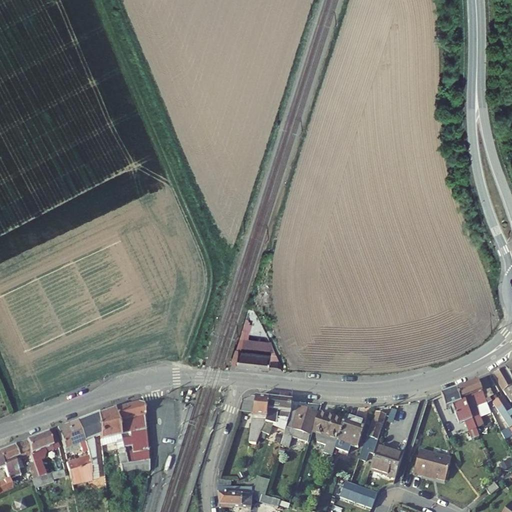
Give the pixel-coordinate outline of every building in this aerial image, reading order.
[(244,329),(251,331),(254,324),(250,323),(251,322),(249,319),(247,318),(244,329)] [(244,329),(233,362),(238,364),(238,366),(283,370),(283,369),(272,343),(249,341),(251,331),(244,329)] [(493,375),(511,404),(511,403),(511,378),(505,368),(493,375)] [(478,382),(486,400),(490,398),(493,397),(489,390),(491,389),(485,378),(478,382)] [(466,402),(476,428),(484,426),(477,407),(487,403),(486,400),(478,382),(457,390),(462,403),(466,402)] [(470,432),(477,430),(476,428),(466,402),(462,403),(457,390),(441,395),(447,409),(453,407),(459,424),(465,422),(469,433),(470,432)] [(254,414),(256,398),(249,397),(242,402),(239,412),(254,414)] [(253,418),(267,419),(268,408),(269,399),(256,398),(254,414),(253,418)] [(502,433),(507,443),(511,438),(511,412),(503,398),(493,404),(510,429),(502,433)] [(269,399),(268,408),(279,409),(291,411),(292,402),(269,399)] [(138,403),(114,409),(121,435),(122,441),(132,439),(131,434),(146,432),(143,404),(138,403)] [(299,407),(297,413),(293,429),(310,435),(317,413),(299,407)] [(267,419),(266,423),(274,423),(277,424),(279,409),(268,408),(267,419)] [(100,440),(121,435),(114,409),(98,415),(100,436),(100,440)] [(277,424),(274,423),(273,426),(285,431),(291,411),(279,409),(277,424)] [(293,429),(297,413),(291,411),(285,431),(281,445),(288,447),(291,437),(307,442),(310,435),(293,429)] [(98,413),(77,421),(88,451),(89,456),(91,464),(91,467),(96,466),(93,441),(92,439),(100,436),(98,415),(98,413)] [(375,413),(359,459),(366,462),(369,453),(373,454),(386,416),(375,413)] [(313,432),(317,434),(318,443),(327,446),(325,454),(333,456),(335,449),(338,441),(344,422),(319,414),(313,432)] [(266,423),(267,419),(253,418),(250,444),(256,445),(259,438),(261,434),(266,423)] [(358,448),(366,425),(346,418),(344,422),(338,441),(344,444),(342,451),(348,454),(351,446),(358,448)] [(77,421),(56,429),(64,449),(79,444),(81,449),(81,450),(84,449),(85,452),(88,451),(77,421)] [(273,426),(274,423),(266,423),(261,434),(266,436),(269,437),(273,426)] [(454,439),(448,425),(446,426),(452,440),(454,439)] [(51,474),(52,473),(49,467),(46,468),(43,469),(40,461),(43,460),(46,452),(45,449),(52,447),(53,449),(58,447),(54,430),(26,441),(31,455),(33,463),(38,477),(51,474)] [(132,439),(122,441),(124,449),(127,464),(149,461),(146,432),(131,434),(132,439)] [(101,446),(115,443),(117,450),(124,449),(122,441),(121,435),(100,440),(101,446)] [(26,441),(14,446),(19,460),(20,459),(31,455),(26,441)] [(335,449),(342,451),(344,444),(338,441),(335,449)] [(79,444),(64,449),(66,455),(81,449),(79,444)] [(19,460),(14,446),(0,451),(0,456),(4,468),(9,478),(9,479),(20,475),(18,470),(23,468),(20,459),(19,460)] [(396,479),(404,454),(396,451),(395,454),(378,448),(370,471),(396,479)] [(124,449),(117,450),(122,475),(149,471),(149,461),(127,464),(124,449)] [(451,459),(420,451),(414,475),(422,477),(423,475),(437,478),(446,481),(451,459)] [(67,463),(69,471),(91,464),(89,456),(67,463)] [(38,477),(33,463),(28,465),(33,479),(38,477)] [(91,467),(91,464),(69,471),(72,485),(92,480),(91,467)] [(53,481),(65,477),(63,470),(52,473),(51,474),(53,481)] [(53,481),(51,474),(38,477),(41,486),(53,482),(53,481)] [(41,486),(38,477),(33,479),(32,480),(35,488),(41,486)] [(0,481),(0,494),(13,488),(9,479),(9,478),(0,481)] [(257,478),(253,493),(265,497),(269,481),(257,478)] [(372,509),(376,495),(347,485),(342,498),(372,509)] [(493,485),(484,491),(488,497),(497,491),(493,485)] [(218,488),(220,507),(251,509),(252,500),(270,506),(272,499),(265,497),(253,493),(253,490),(231,488),(218,488)] [(280,502),(272,499),(270,506),(278,508),(280,502)]
